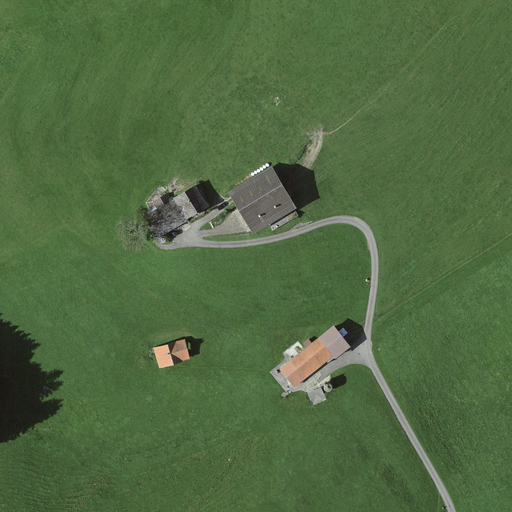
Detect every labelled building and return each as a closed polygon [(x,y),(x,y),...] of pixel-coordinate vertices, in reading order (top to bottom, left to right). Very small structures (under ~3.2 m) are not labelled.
[(299,206),(276,165),(230,189),(253,231),(299,206)] [(207,206),(194,183),(171,196),(173,199),(140,217),(153,240),(187,221),(185,219),(207,206)] [(330,328),(278,371),(294,390),(331,359),(334,363),(349,350),(330,328)] [(182,341),(151,350),(157,370),(188,361),(182,341)] [(310,386),(315,399),(329,394),(323,380),(310,386)]
